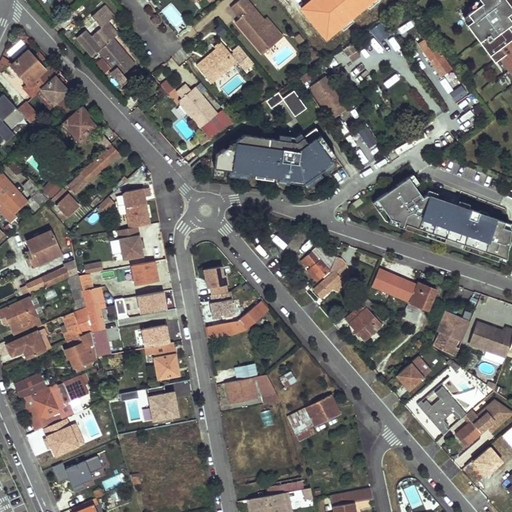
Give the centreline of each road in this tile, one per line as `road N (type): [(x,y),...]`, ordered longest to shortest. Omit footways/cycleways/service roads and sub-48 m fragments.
road 1 (residential): [(194,217),(179,254),(227,511)]
road 2 (residential): [(215,220),(397,429)]
road 3 (residential): [(196,200),(5,4)]
road 4 (residential): [(511,285),(315,218)]
road 5 (residential): [(454,117),(315,218)]
road 6 (unknown): [(355,70),(394,55),(442,115),(438,136)]
road 7 (residential): [(0,397),(49,511)]
